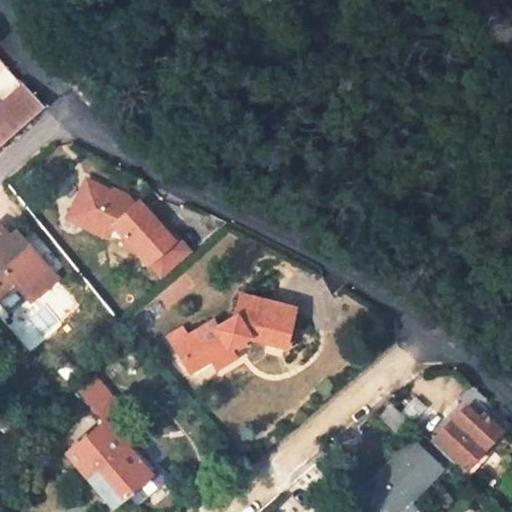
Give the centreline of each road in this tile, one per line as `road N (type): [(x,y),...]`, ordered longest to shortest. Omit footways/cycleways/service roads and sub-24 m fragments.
road 1 (residential): [(431,334),(369,287),(73,135),(56,111)]
road 2 (residential): [(226,511),(431,334)]
